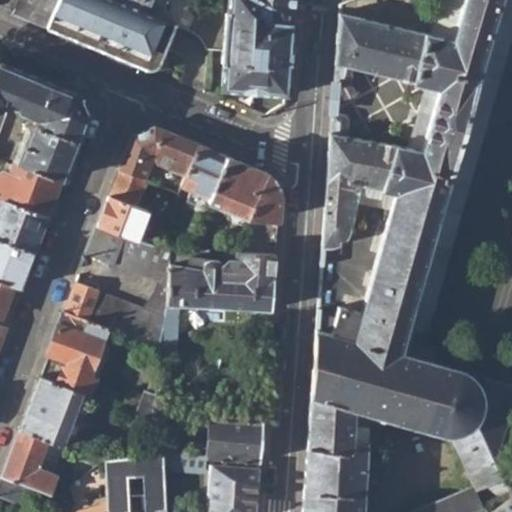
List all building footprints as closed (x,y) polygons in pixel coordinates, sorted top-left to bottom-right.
[(16,0),(13,13),(44,25),(47,19),(55,0),(16,0)] [(47,19),(44,25),(144,67),(156,64),(98,38),(114,0),(86,0),(73,29),(47,19)] [(86,0),(55,0),(47,19),(73,29),(86,0)] [(122,0),(114,0),(98,38),(156,64),(174,23),(122,0)] [(287,95),(295,16),(284,15),(258,0),(229,0),(222,88),(287,95)] [(258,0),(284,15),(295,16),(295,0),(258,0)] [(458,0),(447,39),(430,35),(340,12),(333,83),(347,87),(351,85),(354,72),(421,88),(433,91),(416,152),(404,148),(346,136),(349,121),(346,114),(332,111),(321,247),(331,246),(342,240),(347,232),(362,188),(391,194),(360,311),(337,305),(334,316),(317,311),(316,329),(353,338),(419,360),(462,203),(441,195),(496,0),(458,0)] [(439,0),(430,35),(447,39),(458,0),(439,0)] [(511,0),(496,0),(441,195),(462,203),(511,25),(511,0)] [(16,111),(25,114),(32,97),(40,77),(0,60),(0,105),(2,102),(14,106),(16,111)] [(47,80),(40,77),(32,97),(39,100),(47,80)] [(41,118),(38,125),(75,142),(86,115),(74,91),(47,80),(39,100),(32,97),(25,114),(41,118)] [(421,88),(404,148),(416,152),(433,91),(421,88)] [(29,122),(14,161),(60,179),(75,142),(38,125),(29,122)] [(117,169),(148,181),(156,162),(186,174),(199,143),(154,125),(129,136),(117,169)] [(207,200),(209,201),(227,154),(199,143),(186,174),(181,185),(190,189),(187,195),(207,203),(207,200)] [(267,171),(227,154),(209,201),(246,215),(277,219),(279,192),(267,171)] [(0,175),(0,199),(47,217),(60,179),(14,161),(8,174),(0,172),(1,176),(0,175)] [(117,169),(97,221),(146,242),(150,233),(141,228),(148,210),(139,205),(148,181),(117,169)] [(0,239),(33,253),(47,217),(0,199),(0,239)] [(85,252),(157,277),(162,259),(164,245),(154,245),(146,242),(97,221),(85,252)] [(0,280),(19,288),(33,253),(0,239),(0,280)] [(155,286),(141,309),(131,337),(157,348),(159,344),(167,304),(173,246),(164,245),(162,259),(157,277),(155,286)] [(211,249),(173,246),(167,304),(185,305),(270,310),(272,281),(223,276),(224,263),(221,258),(210,257),(211,249)] [(229,260),(224,263),(223,276),(272,281),(274,255),(239,251),(238,260),(229,260)] [(0,280),(0,327),(4,329),(19,288),(0,280)] [(74,283),(63,311),(106,328),(131,337),(141,309),(98,294),(99,290),(74,283)] [(183,319),(185,305),(167,304),(159,344),(174,346),(180,318),(183,319)] [(62,368),(56,384),(83,394),(88,396),(108,347),(100,343),(106,328),(63,311),(47,354),(67,361),(65,367),(62,368)] [(316,329),(311,395),(373,413),(417,424),(446,431),(457,427),(473,420),(475,417),(477,412),(478,407),(479,402),(478,397),(478,391),(476,387),(474,382),(471,378),(467,374),(465,373),(419,360),(353,338),(316,329)] [(511,386),(511,384),(465,373),(467,374),(471,378),(474,382),(476,387),(478,391),(478,397),(479,402),(478,407),(477,412),(475,417),(473,420),(510,493),(511,492),(511,430),(495,438),(511,386)] [(38,377),(19,429),(47,439),(63,445),(83,394),(56,384),(38,377)] [(136,415),(160,423),(161,413),(160,387),(150,382),(146,390),(144,389),(136,415)] [(311,395),(308,444),(352,447),(365,444),(373,441),(373,413),(311,395)] [(206,456),(258,461),(261,421),(208,417),(206,456)] [(308,444),(303,511),(480,511),(481,511),(482,511),(491,511),(511,496),(511,492),(510,493),(473,420),(457,427),(446,431),(473,487),(412,511),(366,511),(367,504),(363,502),(364,497),(369,497),(369,470),(365,469),(365,444),(352,447),(308,444)] [(19,429),(0,477),(34,488),(50,494),(56,475),(37,468),(47,439),(19,429)] [(148,444),(148,454),(162,453),(162,443),(148,444)] [(124,511),(122,458),(105,459),(106,478),(107,511),(166,511),(163,460),(162,453),(148,454),(141,455),(144,511),(124,511)] [(201,456),(162,453),(163,460),(200,464),(201,456)] [(83,469),(106,478),(105,459),(88,454),(83,469)] [(211,464),(207,511),(254,511),(257,468),(211,464)] [(0,497),(28,507),(34,488),(0,477),(0,497)] [(511,511),(511,496),(491,511),(511,511)]
